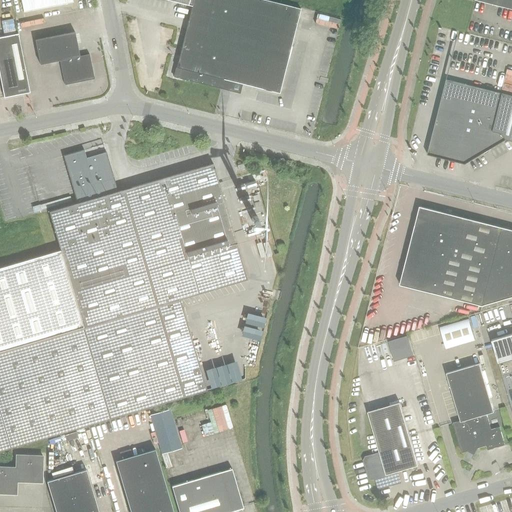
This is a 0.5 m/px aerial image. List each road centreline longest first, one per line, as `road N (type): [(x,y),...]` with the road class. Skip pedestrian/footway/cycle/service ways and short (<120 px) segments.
road 1 (secondary): [(360,163),(308,406),(315,511)]
road 2 (secondary): [(333,511),(318,406),(376,167)]
road 3 (unclassified): [(124,106),(360,163)]
road 4 (secondary): [(376,167),(416,0)]
road 5 (secondary): [(405,0),(360,163)]
road 6 (unclassified): [(376,167),(511,201)]
road 7 (unclassified): [(0,130),(124,106)]
